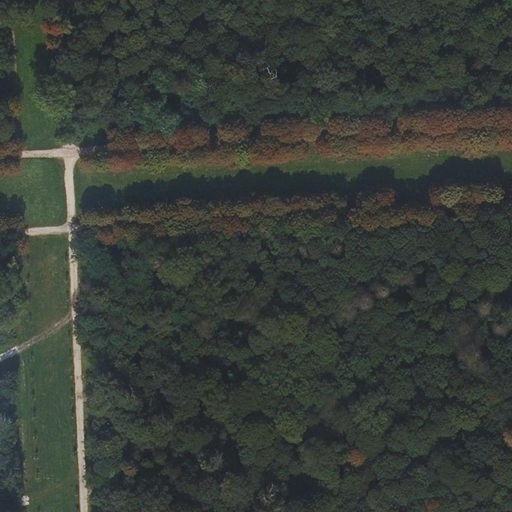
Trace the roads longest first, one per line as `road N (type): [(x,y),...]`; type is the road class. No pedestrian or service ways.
road 1 (track): [(12,149),(511,123)]
road 2 (track): [(511,201),(71,227)]
road 3 (track): [(71,227),(85,511)]
road 4 (track): [(60,0),(71,227)]
road 5 (track): [(12,149),(6,0)]
